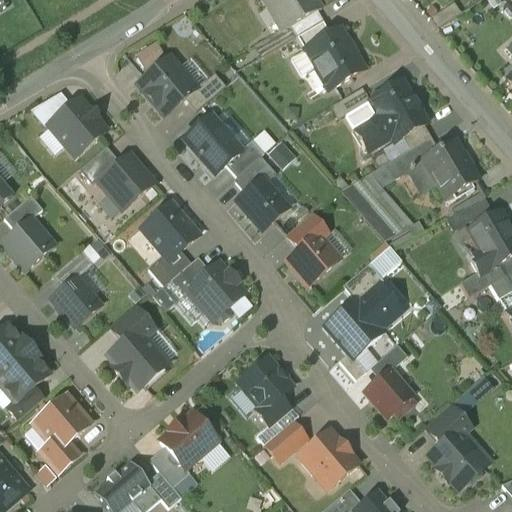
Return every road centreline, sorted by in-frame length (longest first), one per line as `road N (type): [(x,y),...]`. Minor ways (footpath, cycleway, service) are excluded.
road 1 (residential): [(279,305),(80,59)]
road 2 (residential): [(428,511),(288,345),(279,305)]
road 3 (residential): [(279,305),(124,438)]
road 4 (residential): [(379,0),(509,153)]
road 5 (residential): [(0,283),(124,438)]
